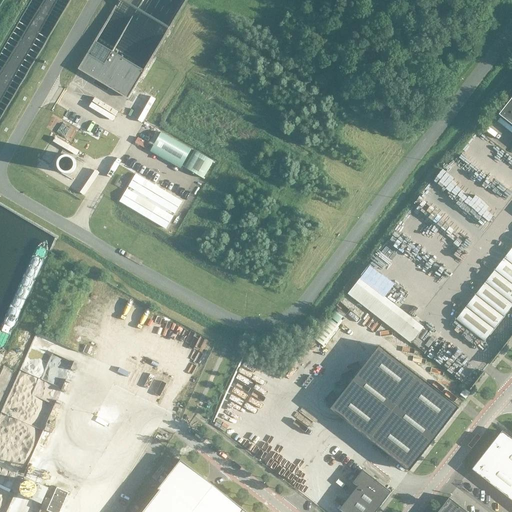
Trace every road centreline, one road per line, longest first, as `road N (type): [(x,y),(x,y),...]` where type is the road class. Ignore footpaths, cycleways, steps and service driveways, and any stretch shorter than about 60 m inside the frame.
road 1 (motorway): [(0,289),(171,0)]
road 2 (motorway): [(0,221),(132,0)]
road 3 (unclassified): [(416,511),(507,396)]
road 4 (unclassified): [(181,426),(287,511)]
road 5 (motorway): [(63,0),(0,107)]
